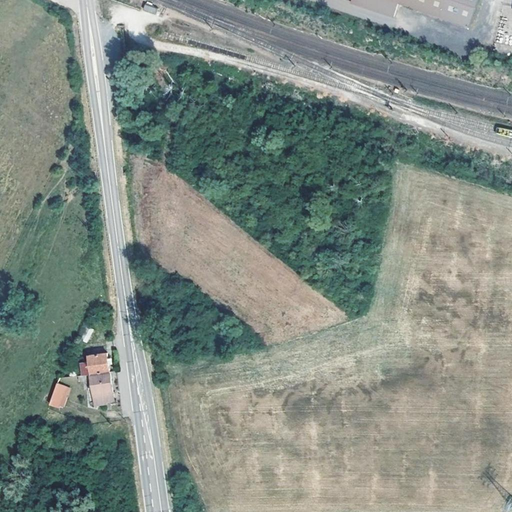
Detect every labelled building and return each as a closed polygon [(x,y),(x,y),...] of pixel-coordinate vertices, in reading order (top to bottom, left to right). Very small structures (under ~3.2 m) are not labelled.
[(352,0),(352,3),(395,17),(400,3),(471,27),(479,0),(352,0)] [(145,4),(143,10),(155,14),(157,9),(145,4)] [(85,326),(79,339),(88,342),(93,329),(85,326)] [(86,365),(87,378),(113,376),(110,354),(93,356),(92,364),(86,365)] [(87,378),(82,379),(82,386),(94,385),(96,399),(104,398),(105,402),(116,401),(113,376),(87,378)] [(60,382),(59,385),(68,390),(70,386),(60,382)] [(59,385),(52,403),(61,407),(68,390),(59,385)]
